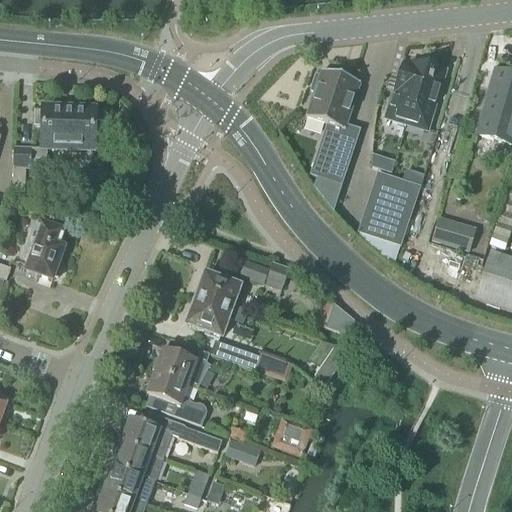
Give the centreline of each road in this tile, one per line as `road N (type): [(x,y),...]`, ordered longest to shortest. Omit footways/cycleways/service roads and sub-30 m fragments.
road 1 (residential): [(511,14),(290,36)]
road 2 (residential): [(32,47),(131,59),(208,100)]
road 3 (residential): [(77,379),(151,218)]
road 4 (residential): [(29,511),(77,379)]
road 5 (unclassified): [(151,218),(208,100)]
